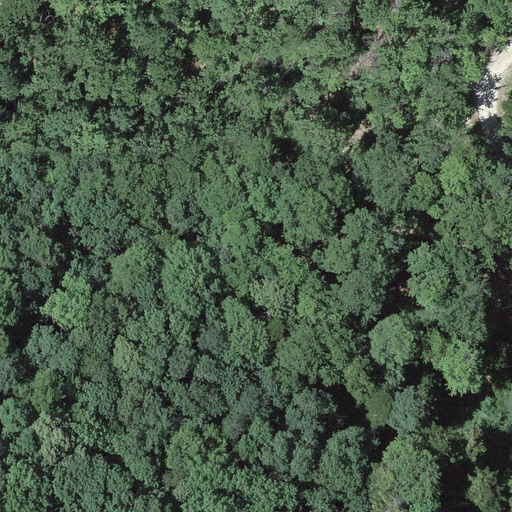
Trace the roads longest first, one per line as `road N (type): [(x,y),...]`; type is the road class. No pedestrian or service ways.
road 1 (track): [(0,230),(180,430),(277,511)]
road 2 (track): [(511,172),(492,134),(490,108),(493,82),(511,54)]
